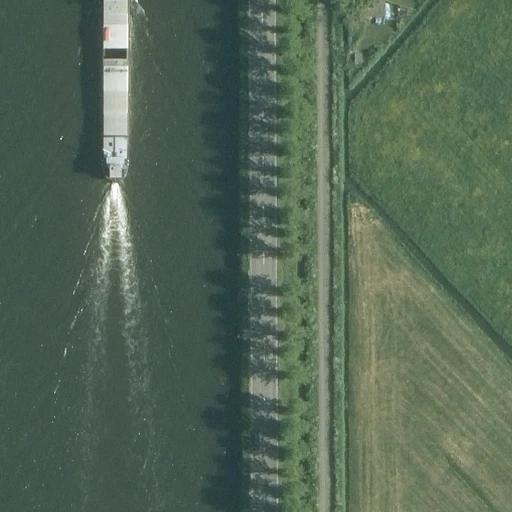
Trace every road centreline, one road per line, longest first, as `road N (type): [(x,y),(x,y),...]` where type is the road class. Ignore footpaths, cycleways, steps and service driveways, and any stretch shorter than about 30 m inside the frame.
road 1 (unclassified): [(324,0),(328,511)]
road 2 (tertiary): [(267,0),(270,511)]
